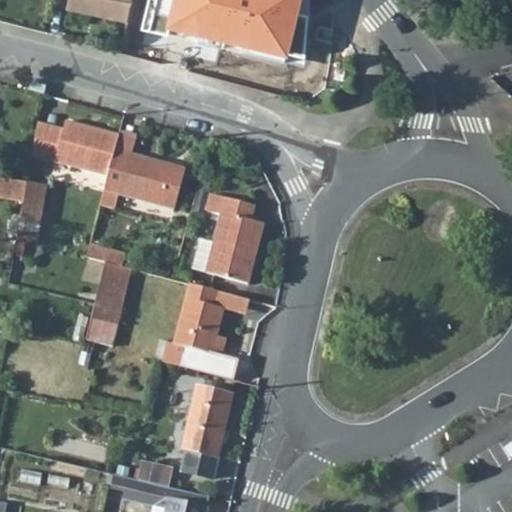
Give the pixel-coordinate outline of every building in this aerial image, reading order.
[(67,0),(67,6),(127,20),(131,0),(67,0)] [(131,0),(127,20),(120,51),(135,55),(141,30),(147,0),(131,0)] [(147,0),(141,30),(166,35),(286,63),(305,69),(309,16),(298,13),(301,0),(147,0)] [(64,131),(56,164),(109,176),(116,150),(120,135),(66,122),(64,131)] [(39,124),(32,157),(56,164),(64,131),(39,124)] [(109,176),(105,191),(176,208),(187,167),(116,150),(109,176)] [(0,179),(0,197),(25,202),(28,184),(0,179)] [(25,202),(21,223),(41,227),(48,188),(28,184),(25,202)] [(204,238),(197,268),(252,281),(266,222),(251,218),(256,203),(228,196),(217,241),(204,238)] [(104,262),(97,293),(124,299),(131,268),(104,262)] [(189,348),(184,369),(237,381),(242,361),(224,356),(228,340),(220,338),(227,311),(218,308),(222,290),(191,283),(176,344),(189,348)] [(253,298),(222,290),(218,308),(227,311),(248,316),(253,298)] [(95,303),(86,339),(113,345),(124,299),(97,293),(95,303)] [(187,451),(182,472),(216,479),(235,395),(197,386),(183,450),(187,451)] [(139,462),(135,479),(170,487),(174,470),(139,462)] [(135,479),(127,478),(124,490),(147,495),(146,503),(156,505),(154,511),(207,511),(211,497),(170,487),(135,479)] [(0,500),(0,511),(7,511),(9,502),(0,500)]
